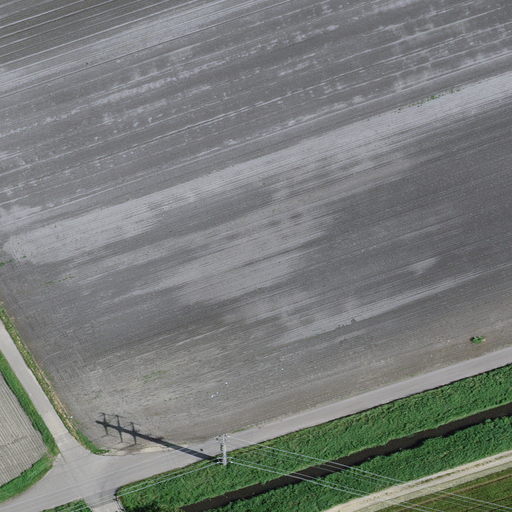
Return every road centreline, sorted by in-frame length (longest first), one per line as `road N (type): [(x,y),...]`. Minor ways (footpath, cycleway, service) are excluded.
road 1 (unclassified): [(511,351),(94,483)]
road 2 (track): [(335,511),(511,451)]
road 3 (track): [(0,331),(94,483)]
